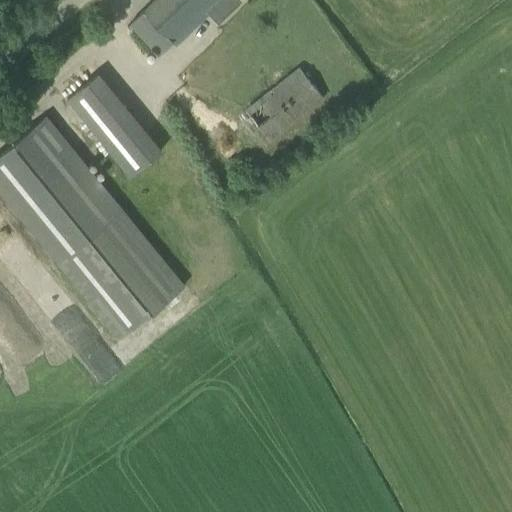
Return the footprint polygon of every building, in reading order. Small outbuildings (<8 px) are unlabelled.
[(153,0),(129,23),(143,38),(159,54),(172,41),(176,45),(194,27),(192,24),(197,20),(195,18),(203,10),(217,23),(240,2),(238,0),(153,0)] [(243,108),(269,141),(323,98),(297,65),(243,108)] [(57,93),(70,109),(104,151),(118,140),(72,81),(57,93)] [(183,285),(57,131),(44,116),(0,151),(0,190),(120,337),(183,285)] [(0,264),(77,353),(96,336),(11,239),(0,248),(0,264)]
